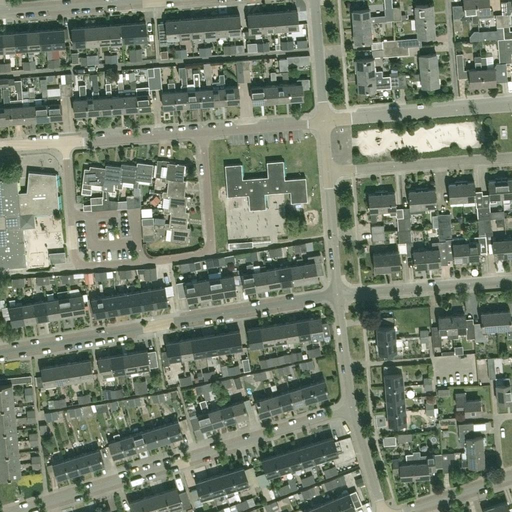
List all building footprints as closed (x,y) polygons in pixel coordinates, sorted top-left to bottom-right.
[(477,18),(478,17),(476,0),(463,0),(464,5),(452,6),(453,18),(460,18),(459,11),(464,11),(464,12),(471,12),(473,23),(478,22),(477,18)] [(476,0),(478,17),(493,16),(492,10),(490,10),(488,0),(476,0)] [(426,23),(434,23),(433,4),(416,6),(417,18),(425,18),(426,23)] [(385,21),(393,20),(392,7),(385,8),(384,8),(385,21)] [(406,14),(401,15),(400,7),(392,7),(393,20),(401,20),(401,19),(406,19),(406,14)] [(362,28),(361,22),(370,22),(369,9),(353,10),(354,29),(362,28)] [(285,11),(286,28),(299,27),(297,10),(285,11)] [(286,28),(285,11),(272,12),(274,29),(286,28)] [(260,13),(262,30),(274,29),(272,12),(260,13)] [(260,13),(248,14),(249,31),(245,31),(246,37),(255,36),(255,31),(262,30),(260,13)] [(215,16),(216,34),(228,33),(227,15),(215,16)] [(239,15),(227,15),(228,33),(240,32),(239,15)] [(202,17),(204,35),(216,34),(215,16),(202,17)] [(190,18),(192,36),(204,35),(202,17),(190,18)] [(190,18),(178,19),(179,37),(192,36),(190,18)] [(425,18),(417,18),(418,37),(435,35),(434,23),(426,23),(425,18)] [(160,44),(173,43),(172,38),(179,37),(178,19),(165,20),(167,35),(159,36),(160,44)] [(145,22),(133,23),(134,41),(147,40),(145,22)] [(372,40),(370,22),(361,22),(362,28),(354,29),(355,41),(372,40)] [(121,24),(122,42),(134,41),(133,23),(121,24)] [(108,25),(110,42),(122,42),(121,24),(108,25)] [(98,43),(96,25),(84,26),(86,44),(98,43)] [(110,42),(108,25),(96,25),(98,43),(110,42)] [(86,44),(84,26),(72,27),(73,45),(86,44)] [(375,27),(376,41),(385,40),(384,26),(375,27)] [(51,29),(53,47),(65,46),(64,28),(51,29)] [(40,48),(53,47),(51,29),(39,30),(40,48)] [(34,53),(33,48),(40,48),(39,30),(27,31),(28,49),(28,53),(34,53)] [(14,32),(16,50),(28,49),(27,31),(14,32)] [(2,33),(4,50),(16,50),(14,32),(2,33)] [(404,39),(395,40),(395,48),(404,47),(404,39)] [(506,63),(504,39),(498,39),(500,68),(501,68),(501,74),(502,75),(507,75),(506,63)] [(297,40),(294,41),(294,40),(287,41),(288,49),(298,48),(297,40)] [(383,49),(395,48),(395,40),(382,41),(383,49)] [(404,47),(395,48),(396,56),(409,54),(408,47),(404,47)] [(134,61),(142,60),(142,48),(135,49),(136,56),(134,56),(134,61)] [(383,57),(396,56),(395,48),(383,49),(383,57)] [(421,73),(430,72),(430,67),(438,66),(437,53),(420,55),(421,73)] [(480,55),(474,56),(475,69),(469,69),(470,85),(483,84),(482,68),(481,56),(480,55)] [(287,63),(287,56),(287,57),(287,58),(279,59),(280,71),(288,70),(287,63)] [(481,56),(482,68),(483,84),(496,82),(495,67),(488,68),(487,56),(481,56)] [(355,66),(357,66),(357,72),(365,71),(366,77),(382,75),(382,70),(374,71),(373,58),(356,59),(356,60),(355,60),(355,66)] [(238,82),(244,82),(243,60),(236,61),(238,82)] [(200,89),(199,89),(201,105),(213,104),(212,88),(212,82),(210,65),(203,65),(203,76),(206,76),(206,82),(205,82),(206,88),(200,89)] [(438,66),(430,67),(430,72),(421,73),(413,74),(414,80),(421,79),(422,86),(439,85),(438,66)] [(162,88),(160,67),(154,67),(154,76),(155,89),(162,88)] [(175,91),(174,91),(176,107),(188,106),(187,90),(188,90),(186,67),(179,67),(180,77),(182,77),(182,83),(181,84),(182,90),(175,91)] [(399,88),(398,75),(397,74),(382,75),(366,77),(365,71),(357,72),(359,90),(376,89),(376,88),(391,87),(391,89),(399,88)] [(188,106),(201,105),(199,89),(200,89),(199,72),(193,73),(194,89),(188,90),(187,90),(188,106)] [(65,83),(66,96),(73,95),(72,74),(65,74),(65,83)] [(87,115),(100,113),(98,97),(99,97),(97,74),(90,75),(91,85),(92,85),(93,92),(92,92),(92,98),(86,98),(87,115)] [(212,82),(212,88),(213,104),(226,103),(225,87),(223,74),(219,75),(219,81),(212,82)] [(398,75),(399,88),(407,87),(406,74),(398,75)] [(42,97),(42,104),(35,104),(36,120),(49,119),(47,96),(47,95),(46,77),(40,78),(41,89),(42,89),(43,97),(42,97)] [(0,122),(12,122),(10,100),(9,88),(9,85),(8,80),(8,78),(0,78),(0,86),(3,86),(3,89),(4,107),(0,106),(0,122)] [(295,83),(289,84),(290,100),(302,99),(301,88),(307,87),(307,78),(296,79),(295,83)] [(18,99),(10,100),(12,122),(24,121),(23,105),(21,79),(14,80),(15,92),(17,92),(18,99)] [(125,111),(124,95),(124,89),(123,89),(123,81),(118,82),(119,95),(111,96),(112,112),(125,111)] [(136,94),(137,94),(136,81),(130,81),(131,88),(124,89),(124,95),(125,111),(137,110),(136,94)] [(100,113),(112,112),(111,96),(110,82),(105,83),(106,90),(106,96),(99,97),(98,97),(100,113)] [(47,96),(49,119),(62,118),(60,96),(66,96),(65,83),(59,84),(60,94),(47,95),(47,96)] [(163,108),(176,107),(174,91),(175,91),(174,83),(168,83),(169,88),(171,88),(171,91),(162,92),(163,108)] [(276,85),(277,101),(290,100),(289,84),(276,85)] [(80,99),(73,99),(74,116),(87,115),(86,98),(85,85),(79,85),(80,99)] [(263,86),(264,102),(277,101),(276,85),(263,86)] [(225,87),(226,103),(239,102),(237,86),(225,87)] [(264,102),(263,86),(250,87),(252,103),(264,102)] [(24,121),(36,120),(35,104),(34,90),(29,90),(30,98),(28,98),(29,105),(23,105),(24,121)] [(136,94),(137,110),(150,109),(149,92),(137,94),(136,94)] [(165,175),(165,177),(183,179),(184,164),(169,163),(169,161),(158,159),(156,172),(160,173),(161,165),(166,166),(165,175)] [(227,195),(248,193),(249,208),(265,207),(264,192),(289,190),(290,202),(307,200),(305,177),(284,179),(282,160),(266,161),(267,176),(242,178),(241,163),(224,165),(227,195)] [(136,165),(134,182),(133,182),(132,186),(138,187),(139,180),(150,181),(153,164),(137,162),(137,165),(136,165)] [(118,184),(117,184),(117,188),(122,188),(123,181),(133,182),(134,182),(136,165),(121,163),(121,166),(120,166),(118,184)] [(103,185),(101,185),(101,189),(103,189),(103,198),(102,198),(103,203),(103,210),(110,209),(108,190),(112,190),(113,183),(117,184),(118,184),(120,166),(106,165),(105,168),(103,185)] [(92,184),(101,185),(103,185),(105,168),(90,166),(90,169),(84,168),(81,193),(91,194),(92,189),(91,189),(92,184)] [(0,267),(27,266),(26,247),(24,227),(36,226),(35,214),(59,212),(56,173),(29,171),(27,191),(23,192),(19,192),(18,177),(0,178),(0,267)] [(166,193),(184,195),(186,179),(183,179),(165,177),(165,175),(161,175),(160,180),(167,181),(166,191),(166,193)] [(503,197),(501,177),(495,178),(495,180),(488,180),(490,202),(496,202),(496,197),(503,197)] [(501,177),(503,197),(509,196),(510,203),(511,202),(511,178),(507,179),(507,177),(501,177)] [(463,200),(461,180),(455,181),(455,183),(448,183),(450,201),(463,200)] [(463,200),(475,199),(475,197),(474,181),(467,182),(467,180),(461,180),(463,200)] [(423,207),(422,187),(415,188),(415,190),(409,191),(410,208),(410,213),(423,212),(423,207)] [(434,189),(427,189),(427,187),(422,187),(423,207),(436,206),(434,189)] [(387,190),(381,191),(383,210),(389,210),(390,215),(396,214),(394,192),(388,192),(387,190)] [(168,209),(185,211),(187,195),(184,195),(166,193),(166,191),(163,191),(162,197),(169,197),(168,207),(168,209)] [(369,194),(370,212),(371,221),(376,221),(375,211),(383,210),(381,191),(375,191),(375,193),(369,194)] [(135,207),(134,196),(126,196),(127,208),(135,207)] [(168,222),(168,225),(186,227),(188,211),(185,211),(168,209),(168,207),(163,207),(163,212),(169,213),(168,222)] [(485,232),(484,219),(477,220),(479,235),(485,234),(485,232)] [(168,225),(168,222),(164,222),(164,227),(171,228),(170,241),(188,243),(190,227),(186,227),(168,225)] [(415,267),(421,267),(422,269),(428,269),(426,249),(413,250),(411,229),(405,230),(406,242),(406,252),(407,255),(414,255),(415,267)] [(154,230),(142,231),(143,241),(155,240),(154,230)] [(384,231),(372,232),(372,241),(385,239),(384,231)] [(478,235),(466,237),(467,261),(474,261),(473,259),(480,258),(478,235)] [(501,259),(507,258),(506,238),(499,239),(499,235),(494,236),(494,239),(493,239),(495,257),(501,256),(501,259)] [(454,260),(461,260),(461,262),(467,261),(466,237),(453,238),(454,260)] [(426,249),(428,269),(434,268),(433,266),(440,265),(439,248),(426,249)] [(66,262),(65,251),(49,253),(50,263),(66,262)] [(399,251),(386,252),(388,272),(394,271),(394,269),(400,269),(399,251)] [(382,272),(388,272),(386,252),(373,253),(375,271),(381,270),(382,272)] [(309,262),(303,263),(305,281),(318,279),(315,262),(321,261),(320,255),(308,257),(309,262)] [(293,283),(305,281),(303,263),(302,258),(297,259),(298,264),(290,266),(293,283)] [(246,265),(248,273),(241,274),(244,291),(257,289),(254,272),(252,264),(246,265)] [(260,271),(254,272),(257,289),(269,287),(266,270),(265,265),(259,266),(260,271)] [(290,266),(278,268),(281,285),(293,283),(290,266)] [(157,267),(153,268),(153,272),(150,272),(151,280),(157,279),(157,276),(161,276),(160,269),(157,269),(157,267)] [(150,272),(153,272),(153,268),(144,268),(145,280),(151,280),(150,272)] [(266,270),(269,287),(281,285),(278,268),(266,270)] [(221,277),(224,294),(236,292),(234,275),(221,277)] [(209,279),(212,296),(224,294),(221,277),(209,279)] [(19,286),(18,278),(12,279),(12,280),(9,280),(9,286),(13,286),(13,287),(19,286)] [(212,296),(209,279),(197,281),(200,298),(212,296)] [(188,300),(200,298),(197,281),(185,283),(184,281),(176,283),(179,297),(187,296),(188,300)] [(152,289),(155,306),(168,304),(165,287),(152,289)] [(143,308),(155,306),(152,289),(140,291),(143,308)] [(460,301),(471,301),(471,290),(460,290),(460,301)] [(140,291),(128,293),(131,310),(143,308),(140,291)] [(128,293),(116,295),(119,312),(131,310),(128,293)] [(70,296),(73,313),(86,311),(83,294),(70,296)] [(107,314),(119,312),(116,295),(104,297),(107,314)] [(58,298),(61,315),(73,313),(70,296),(58,298)] [(104,297),(92,299),(95,316),(107,314),(104,297)] [(46,300),(49,317),(61,315),(58,298),(46,300)] [(49,317),(46,300),(34,302),(37,319),(49,317)] [(37,319),(34,302),(22,304),(25,321),(37,319)] [(22,304),(10,306),(13,323),(25,321),(22,304)] [(508,339),(511,338),(511,320),(510,310),(495,311),(497,328),(507,328),(508,339)] [(482,322),(473,323),(474,338),(474,341),(488,340),(487,329),(497,328),(495,311),(481,312),(482,322)] [(474,338),(473,323),(465,324),(465,314),(451,315),(453,338),(458,337),(457,331),(466,330),(466,339),(474,338)] [(448,338),(453,338),(451,315),(438,316),(439,326),(432,327),(433,341),(441,341),(440,333),(447,332),(448,338)] [(320,317),(308,319),(311,336),(312,336),(313,341),(318,340),(318,335),(323,334),(323,336),(330,335),(328,323),(321,324),(320,317)] [(299,338),(311,336),(308,319),(296,321),(299,338)] [(286,340),(299,338),(296,321),(284,323),(286,340)] [(274,342),(286,340),(284,323),(272,325),(274,342)] [(272,325),(259,327),(262,344),(274,342),(272,325)] [(378,340),(396,338),(394,325),(377,327),(378,340)] [(21,338),(20,327),(4,329),(6,340),(21,338)] [(250,346),(262,344),(259,327),(247,329),(250,346)] [(230,349),(235,348),(242,347),(240,330),(227,332),(230,349)] [(215,334),(218,351),(230,349),(227,332),(215,334)] [(203,336),(206,353),(218,351),(215,334),(203,336)] [(191,338),(194,355),(206,353),(203,336),(191,338)] [(179,340),(182,357),(194,355),(191,338),(179,340)] [(396,338),(378,340),(379,352),(397,351),(396,338)] [(166,342),(169,359),(182,357),(179,340),(166,342)] [(313,348),(314,356),(321,355),(319,347),(313,348)] [(147,350),(135,352),(137,369),(138,374),(141,373),(143,370),(143,368),(150,367),(147,350)] [(137,369),(135,352),(122,354),(125,371),(126,376),(131,375),(130,370),(137,369)] [(289,353),(290,361),(297,360),(296,352),(289,353)] [(113,373),(125,371),(122,354),(110,356),(113,373)] [(106,374),(113,373),(110,356),(98,358),(102,380),(107,379),(106,374)] [(265,359),(266,367),(273,365),(272,357),(265,359)] [(494,357),(488,358),(489,379),(496,378),(494,357)] [(78,361),(81,378),(93,376),(90,359),(78,361)] [(66,363),(69,380),(81,378),(78,361),(66,363)] [(54,365),(57,382),(69,380),(66,363),(54,365)] [(41,367),(44,384),(57,382),(54,365),(41,367)] [(386,387),(403,385),(402,373),(385,374),(386,387)] [(32,381),(31,375),(0,378),(0,395),(13,395),(12,383),(32,381)] [(177,386),(186,384),(185,376),(175,379),(177,386)] [(503,384),(496,385),(497,402),(511,401),(510,384),(509,377),(503,378),(503,384)] [(324,379),(312,383),(317,398),(329,395),(324,379)] [(139,393),(147,392),(145,380),(139,381),(141,389),(138,389),(139,393)] [(201,384),(203,392),(208,391),(209,391),(214,390),(213,382),(201,384)] [(306,402),(317,398),(312,383),(301,387),(306,402)] [(387,399),(404,398),(403,385),(386,387),(387,399)] [(294,405),(306,402),(301,387),(289,390),(294,405)] [(117,397),(116,389),(106,391),(107,399),(117,397)] [(289,390),(278,394),(283,409),(294,405),(289,390)] [(466,400),(465,392),(455,393),(456,407),(465,407),(466,414),(480,413),(479,399),(466,400)] [(283,409),(278,394),(267,398),(271,413),(283,409)] [(0,395),(0,407),(15,406),(13,395),(0,395)] [(61,406),(59,398),(48,400),(49,408),(61,406)] [(260,416),(271,413),(267,398),(255,401),(260,416)] [(388,412),(405,410),(404,398),(387,399),(388,412)] [(213,426),(209,411),(205,399),(199,401),(203,413),(197,415),(201,430),(213,426)] [(231,404),(236,419),(248,415),(243,400),(231,404)] [(220,407),(225,423),(236,419),(231,404),(220,407)] [(0,418),(16,417),(15,406),(0,407),(0,418)] [(209,411),(213,426),(225,423),(220,407),(209,411)] [(405,410),(388,412),(389,424),(406,423),(405,410)] [(0,430),(17,429),(16,417),(0,418),(0,430)] [(439,425),(456,423),(456,417),(439,418),(439,421),(439,425)] [(166,424),(171,439),(183,436),(178,420),(166,424)] [(249,421),(241,423),(242,431),(250,429),(249,421)] [(155,428),(159,443),(171,439),(166,424),(155,428)] [(143,431),(148,446),(159,443),(155,428),(143,431)] [(0,442),(18,441),(17,429),(0,430),(0,442)] [(467,451),(483,451),(483,437),(474,437),(474,429),(459,431),(460,445),(467,445),(467,451)] [(132,435),(136,450),(148,446),(143,431),(132,435)] [(397,434),(398,442),(412,441),(411,433),(397,434)] [(125,454),(136,450),(132,435),(120,438),(125,454)] [(326,457),(328,462),(333,460),(331,456),(338,453),(333,437),(321,441),(326,457)] [(125,454),(120,438),(108,442),(113,457),(125,454)] [(18,441),(0,442),(0,453),(19,452),(18,441)] [(326,457),(321,441),(309,444),(314,461),(326,457)] [(297,448),(303,464),(314,461),(309,444),(297,448)] [(303,464),(297,448),(286,452),(291,468),(303,464)] [(87,452),(92,468),(103,464),(99,449),(87,452)] [(253,449),(244,449),(244,465),(253,466),(253,449)] [(400,458),(393,459),(394,471),(400,471),(401,479),(415,478),(413,451),(413,454),(406,454),(407,463),(400,464),(400,458)] [(420,451),(413,451),(415,478),(429,477),(428,471),(435,470),(435,468),(434,454),(427,454),(420,455),(420,451)] [(483,451),(467,451),(468,458),(461,459),(462,466),(484,465),(483,451)] [(0,465),(20,463),(19,452),(0,453),(0,465)] [(75,456),(80,471),(92,468),(87,452),(75,456)] [(291,468),(286,452),(274,455),(279,472),(291,468)] [(441,453),(442,467),(443,472),(451,472),(450,458),(455,458),(454,452),(441,453)] [(262,459),(268,475),(279,472),(274,455),(262,459)] [(64,459),(69,475),(80,471),(75,456),(64,459)] [(69,475),(64,459),(52,463),(57,478),(69,475)] [(20,463),(0,465),(0,477),(11,476),(22,475),(20,463)] [(335,466),(329,468),(332,475),(338,473),(335,466)] [(232,470),(237,487),(249,483),(244,467),(232,470)] [(324,470),(326,477),(332,475),(329,468),(324,470)] [(237,487),(232,470),(220,474),(225,491),(237,487)] [(225,491),(220,474),(208,478),(213,494),(225,491)] [(306,477),(309,484),(315,482),(312,474),(306,477)] [(343,475),(335,478),(338,485),(346,482),(343,475)] [(303,486),(309,484),(306,477),(300,479),(303,486)] [(213,494),(208,478),(196,481),(201,498),(213,494)] [(335,478),(329,480),(332,487),(338,485),(335,478)] [(327,489),(332,487),(329,480),(324,482),(327,489)] [(288,483),(283,485),(286,493),(292,491),(288,483)] [(267,485),(261,487),(265,501),(271,498),(267,485)] [(280,495),(286,493),(283,485),(277,487),(280,495)] [(165,491),(170,508),(169,508),(170,511),(176,511),(183,508),(191,506),(186,491),(178,493),(177,487),(165,491)] [(313,487),(307,489),(310,496),(316,494),(313,487)] [(343,494),(336,497),(343,511),(345,511),(355,508),(346,488),(341,490),(343,494)] [(304,499),(310,496),(307,489),(301,491),(304,499)] [(165,491),(153,494),(158,511),(169,508),(170,508),(165,491)] [(155,511),(158,511),(153,494),(142,498),(145,511),(155,511)] [(329,511),(343,511),(336,497),(325,502),(329,511)] [(145,511),(142,498),(129,502),(132,511),(145,511)] [(241,502),(244,509),(250,507),(247,499),(241,502)] [(276,501),(270,503),(273,510),(279,508),(276,501)] [(510,511),(507,501),(495,505),(497,511),(510,511)] [(235,504),(238,511),(244,509),(241,502),(235,504)] [(316,511),(329,511),(325,502),(314,507),(316,511)] [(268,511),(273,510),(270,503),(264,505),(266,511),(268,511)]
